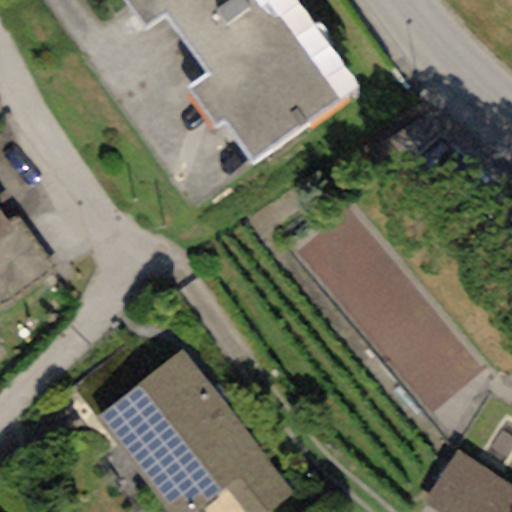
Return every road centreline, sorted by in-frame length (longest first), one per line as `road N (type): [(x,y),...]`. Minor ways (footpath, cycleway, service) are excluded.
road 1 (residential): [(0,89),(15,130),(113,257),(0,391)]
road 2 (tertiary): [(511,147),(475,124),(375,0)]
